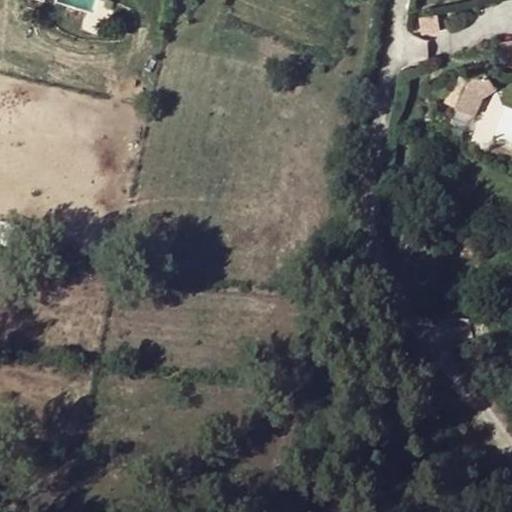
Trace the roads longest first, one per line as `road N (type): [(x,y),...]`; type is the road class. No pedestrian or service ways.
road 1 (unknown): [(396,0),(356,248),(429,343)]
road 2 (unknown): [(429,343),(511,443)]
